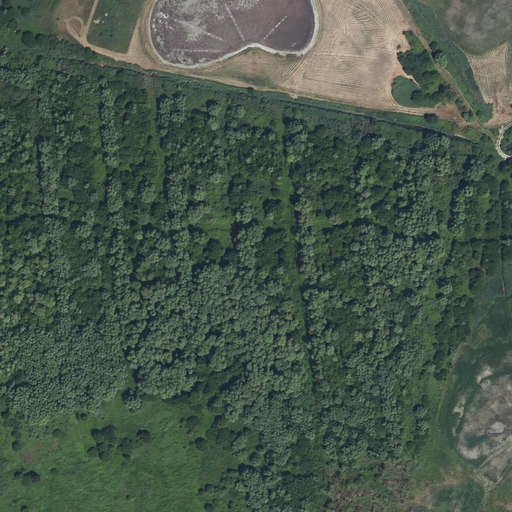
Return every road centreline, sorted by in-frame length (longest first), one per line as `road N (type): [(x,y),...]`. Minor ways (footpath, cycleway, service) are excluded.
road 1 (track): [(486,130),(438,114),(247,85)]
road 2 (track): [(397,0),(497,146)]
